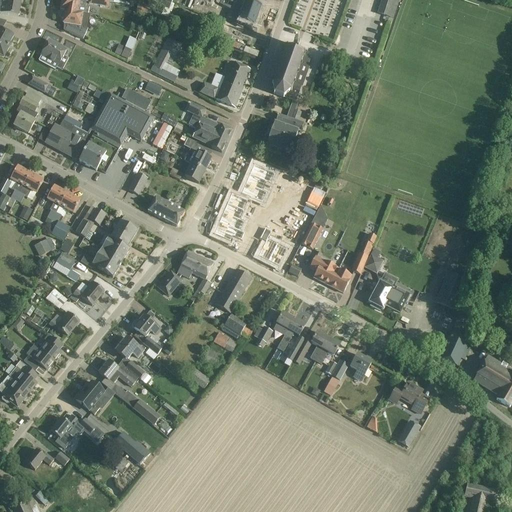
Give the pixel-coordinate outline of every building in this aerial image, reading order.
[(63,0),(60,7),(60,10),(65,11),(78,13),(88,15),(89,8),(85,8),(86,2),(80,1),(75,0),(63,0)] [(159,0),(157,7),(169,11),(172,0),(159,0)] [(253,0),(238,0),(232,19),(253,27),(261,8),(252,5),(253,0)] [(358,0),(355,12),(374,18),(379,0),(358,0)] [(382,0),(378,14),(389,18),(394,0),(382,0)] [(20,4),(2,1),(0,13),(0,14),(18,17),(20,4)] [(136,14),(147,16),(148,8),(137,6),(136,14)] [(156,8),(154,14),(164,17),(166,12),(156,8)] [(88,15),(78,13),(65,11),(65,13),(61,19),(63,20),(63,24),(73,26),(69,34),(83,40),(88,29),(87,29),(89,16),(88,15)] [(146,22),(144,29),(150,31),(152,24),(146,22)] [(13,36),(0,28),(0,55),(3,57),(8,48),(7,47),(13,36)] [(153,67),(163,72),(166,65),(177,44),(167,39),(153,67)] [(56,69),(62,72),(68,59),(63,56),(66,51),(49,42),(38,62),(55,71),(56,69)] [(295,101),(298,102),(300,99),(298,98),(302,88),(300,87),(311,57),(297,52),(299,49),(300,48),(300,47),(298,48),(295,47),(294,45),(293,45),(293,47),(292,51),(287,49),(287,47),(286,47),(286,48),(285,48),(284,49),(285,49),(283,57),(281,57),(281,58),(282,58),(279,66),(278,66),(278,67),(279,67),(276,75),(275,75),(274,76),(276,76),(273,84),(271,84),(271,85),(273,85),(274,94),(273,95),(274,95),(275,95),(283,98),(283,99),(284,99),(292,101),(287,115),(290,116),(295,101)] [(114,55),(127,60),(131,51),(118,46),(114,55)] [(250,70),(229,62),(223,77),(225,78),(216,101),(234,109),(250,70)] [(56,91),(32,78),(28,85),(52,98),(56,91)] [(81,87),(84,81),(78,78),(75,83),(71,81),(67,89),(76,93),(79,86),(81,87)] [(149,83),(148,84),(145,91),(150,94),(152,94),(157,97),(161,89),(149,83)] [(218,90),(203,83),(199,94),(214,100),(218,90)] [(20,115),(14,127),(28,134),(33,126),(35,122),(34,122),(38,115),(34,113),(38,106),(41,101),(26,93),(24,98),(20,106),(16,113),(20,115)] [(94,133),(78,162),(89,168),(89,167),(89,166),(105,175),(126,136),(140,144),(153,119),(109,95),(89,131),(94,133)] [(139,97),(134,106),(153,116),(158,108),(139,97)] [(292,120),(298,102),(295,101),(290,116),(287,115),(286,118),(278,115),(275,123),(274,123),(271,132),(267,131),(266,136),(269,137),(266,146),(290,155),(298,132),(301,133),(304,125),(292,120)] [(85,112),(96,118),(102,106),(97,103),(94,110),(88,107),(85,112)] [(206,111),(191,104),(187,113),(202,120),(206,111)] [(160,120),(166,123),(169,117),(163,115),(160,120)] [(45,144),(60,152),(70,135),(74,127),(63,121),(59,129),(55,126),(50,135),(45,144)] [(200,122),(196,130),(216,138),(219,139),(219,137),(227,141),(232,130),(217,124),(214,129),(200,122)] [(70,135),(60,152),(75,160),(77,155),(81,148),(84,143),(90,132),(89,131),(87,135),(74,127),(70,135)] [(216,138),(196,130),(196,131),(192,138),(210,146),(210,147),(210,148),(212,149),(221,153),(227,141),(219,137),(219,139),(216,138)] [(198,146),(186,139),(183,146),(190,150),(195,153),(195,152),(198,146)] [(190,150),(184,162),(191,165),(204,172),(211,160),(202,155),(195,152),(195,153),(190,150)] [(159,159),(165,163),(169,156),(163,152),(159,159)] [(204,172),(191,165),(184,177),(189,180),(198,184),(204,172)] [(254,165),(249,175),(266,182),(266,183),(270,185),(275,174),(254,165)] [(14,192),(8,203),(6,206),(11,209),(16,201),(19,195),(30,175),(17,167),(12,176),(10,180),(9,183),(11,184),(8,189),(12,191),(14,192)] [(183,176),(171,169),(168,175),(179,182),(183,176)] [(148,179),(137,174),(128,191),(139,196),(148,179)] [(38,190),(43,182),(30,175),(19,195),(16,201),(20,204),(24,197),(27,199),(31,191),(36,194),(38,190)] [(249,175),(245,184),(262,192),(262,191),(266,183),(266,182),(249,175)] [(11,184),(4,180),(0,186),(0,194),(4,197),(11,184)] [(245,184),(241,194),(262,203),(266,193),(262,191),(262,192),(245,184)] [(52,221),(56,214),(60,207),(67,194),(54,187),(47,200),(54,204),(50,211),(51,212),(47,219),(45,223),(49,226),(52,221)] [(67,194),(60,207),(73,214),(80,201),(67,194)] [(231,195),(227,204),(243,212),(248,202),(231,195)] [(184,213),(155,198),(147,212),(171,224),(171,225),(177,228),(184,213)] [(227,204),(223,214),(239,221),(240,221),(243,212),(227,204)] [(32,211),(24,207),(19,218),(27,222),(32,211)] [(96,210),(89,221),(96,225),(99,227),(106,216),(103,215),(96,210)] [(61,217),(56,214),(52,221),(57,224),(61,217)] [(223,214),(219,223),(235,230),(236,230),(240,232),(244,223),(240,221),(239,221),(223,214)] [(123,219),(113,235),(129,245),(139,229),(123,219)] [(310,225),(301,245),(312,251),(322,231),(319,230),(323,224),(314,219),(310,225)] [(93,228),(82,221),(75,234),(85,240),(93,228)] [(58,222),(51,236),(63,242),(70,229),(58,222)] [(219,223),(214,235),(230,243),(232,237),(241,241),(244,234),(240,232),(236,230),(235,230),(219,223)] [(265,243),(258,257),(268,263),(277,245),(268,240),(272,232),(266,229),(266,228),(259,241),(260,241),(260,240),(265,243)] [(108,238),(102,249),(123,261),(130,250),(127,249),(129,245),(113,235),(110,239),(108,238)] [(375,238),(369,235),(366,242),(373,245),(375,238)] [(51,252),(46,241),(34,247),(39,258),(51,252)] [(60,250),(66,254),(72,244),(66,241),(60,250)] [(277,245),(268,263),(278,268),(287,250),(277,245)] [(123,261),(102,249),(101,248),(93,261),(85,256),(81,263),(91,269),(93,267),(97,269),(113,279),(121,264),(124,265),(125,263),(123,261)] [(171,273),(158,288),(166,295),(169,298),(182,282),(179,280),(182,276),(185,278),(187,273),(205,282),(209,273),(213,264),(188,252),(177,274),(175,277),(171,273)] [(61,254),(52,269),(66,278),(74,265),(71,263),(73,260),(61,254)] [(358,276),(367,259),(359,255),(350,272),(358,276)] [(383,263),(371,256),(364,269),(376,275),(383,263)] [(41,260),(38,263),(40,265),(42,267),(46,262),(42,258),(41,260)] [(313,279),(318,281),(330,288),(338,271),(315,259),(311,267),(317,271),(313,279)] [(451,264),(435,304),(459,314),(471,283),(467,282),(471,272),(451,264)] [(301,271),(292,266),(288,273),(298,278),(301,271)] [(251,279),(236,270),(215,305),(230,314),(251,279)] [(338,271),(330,288),(343,294),(351,278),(338,271)] [(104,292),(92,283),(82,296),(76,291),(70,299),(76,303),(79,300),(81,298),(92,307),(104,292)] [(379,283),(375,291),(368,303),(371,304),(370,307),(380,312),(381,310),(383,310),(385,306),(400,314),(409,295),(394,287),(393,290),(379,283)] [(67,301),(54,290),(46,299),(59,310),(67,301)] [(64,293),(67,298),(73,294),(71,290),(64,293)] [(135,322),(132,325),(133,328),(134,329),(142,336),(145,338),(151,331),(157,336),(161,330),(150,322),(154,316),(148,312),(139,323),(138,321),(135,322)] [(79,322),(68,313),(58,326),(52,321),(48,326),(54,331),(56,328),(67,337),(79,322)] [(276,324),(273,329),(285,336),(288,330),(293,320),(282,314),(277,322),(276,324)] [(251,332),(253,330),(246,325),(232,315),(222,330),(236,340),(239,336),(245,340),(251,332)] [(24,323),(19,319),(12,327),(17,332),(24,323)] [(285,336),(284,336),(289,339),(293,333),(299,337),(300,335),(305,326),(293,320),(288,330),(285,336)] [(455,322),(450,334),(447,340),(439,359),(457,367),(461,358),(468,342),(460,338),(465,327),(455,322)] [(272,333),(263,328),(262,330),(258,329),(253,338),(266,345),(272,333)] [(317,346),(310,359),(315,363),(323,349),(328,339),(317,333),(311,343),(317,346)] [(237,344),(219,334),(213,344),(232,354),(237,344)] [(48,344),(41,352),(54,363),(61,354),(58,352),(63,345),(49,336),(44,342),(48,344)] [(430,355),(439,359),(447,340),(438,336),(430,355)] [(302,345),(304,341),(298,337),(286,359),(292,362),(302,345)] [(9,342),(4,338),(0,342),(5,346),(9,342)] [(120,364),(138,379),(146,385),(151,380),(146,376),(145,376),(144,375),(145,374),(131,362),(130,363),(127,361),(132,354),(138,359),(144,353),(126,339),(116,352),(124,359),(120,364)] [(162,350),(148,339),(144,344),(158,356),(162,350)] [(323,349),(315,363),(320,365),(328,352),(334,356),(335,354),(339,346),(328,339),(323,349)] [(302,345),(292,362),(298,366),(308,348),(302,345)] [(41,352),(33,346),(26,355),(29,357),(24,363),(35,372),(40,366),(47,372),(54,363),(41,352)] [(162,351),(168,356),(171,352),(165,348),(162,351)] [(222,356),(207,351),(203,361),(219,366),(222,356)] [(371,363),(357,355),(350,368),(357,372),(354,377),(361,382),(371,363)] [(474,380),(499,396),(496,400),(509,408),(511,403),(511,367),(510,366),(508,369),(489,356),(474,380)] [(336,365),(330,376),(331,376),(330,377),(332,378),(323,393),(331,398),(348,366),(339,361),(337,366),(336,365)] [(119,378),(131,388),(138,379),(120,364),(117,368),(108,362),(98,373),(113,385),(119,378)] [(330,376),(336,365),(331,362),(325,373),(330,376)] [(11,379),(29,394),(37,385),(33,382),(37,376),(20,363),(16,368),(18,370),(11,379)] [(210,381),(194,369),(187,379),(204,391),(210,381)] [(29,394),(11,379),(5,386),(2,384),(0,385),(0,392),(3,395),(2,396),(3,397),(1,399),(2,401),(6,405),(8,404),(10,403),(17,409),(29,394)] [(76,401),(94,416),(102,406),(97,402),(104,394),(91,383),(76,401)] [(422,392),(408,384),(404,391),(397,387),(389,401),(396,405),(400,399),(413,406),(411,409),(421,415),(427,404),(418,399),(422,392)] [(115,385),(111,391),(121,399),(134,410),(135,409),(154,425),(160,419),(127,392),(125,394),(115,385)] [(320,392),(314,389),(311,395),(317,398),(320,392)] [(62,419),(51,432),(58,439),(61,441),(67,446),(73,439),(67,433),(72,427),(72,428),(78,432),(81,435),(84,431),(79,426),(80,425),(76,423),(77,421),(72,417),(67,423),(62,419)] [(370,430),(375,419),(372,417),(366,428),(370,430)] [(80,425),(79,426),(84,431),(89,436),(97,443),(103,436),(95,429),(85,419),(80,425)] [(406,428),(397,443),(408,449),(417,434),(421,428),(409,422),(406,428)] [(123,434),(115,444),(140,466),(150,454),(135,442),(134,443),(123,434)] [(43,456),(36,450),(25,464),(35,472),(43,462),(49,467),(50,466),(53,469),(57,464),(45,454),(43,456)] [(69,461),(60,453),(54,460),(64,468),(69,461)] [(123,460),(115,469),(120,474),(128,464),(123,460)] [(498,492),(467,486),(464,499),(467,499),(464,511),(489,511),(491,504),(495,504),(498,492)] [(51,500),(41,491),(35,497),(44,507),(51,500)] [(37,511),(32,500),(21,505),(20,502),(15,504),(16,507),(12,509),(13,511),(37,511)]
